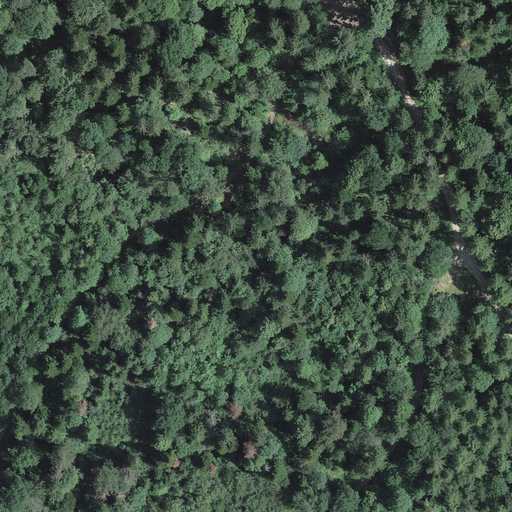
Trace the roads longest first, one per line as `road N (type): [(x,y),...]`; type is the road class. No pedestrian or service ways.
road 1 (track): [(318,0),(247,163),(115,249),(67,311),(0,434)]
road 2 (track): [(467,252),(434,270),(413,411),(386,457),(337,511)]
road 3 (track): [(467,252),(413,100),(351,0)]
